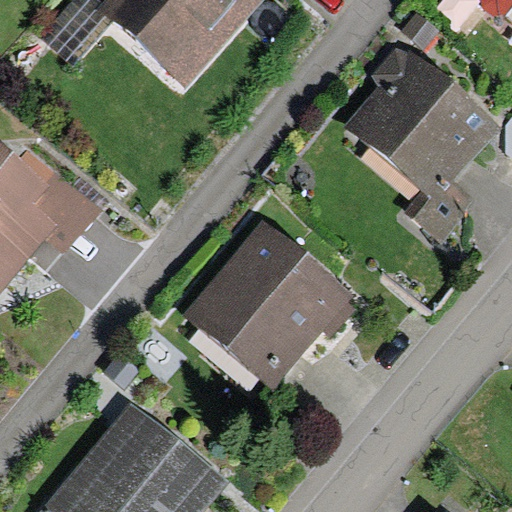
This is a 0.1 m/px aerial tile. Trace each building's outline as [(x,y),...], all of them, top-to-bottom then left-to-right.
[(264,1),(262,0),(112,0),(101,12),(183,88),(264,1)] [(511,0),(484,0),(478,7),(511,33),(511,0)] [(406,77),(353,145),(420,197),(402,221),(441,251),(469,215),(442,194),(485,138),(406,77)] [(0,173),(0,283),(34,245),(50,259),(85,219),(54,192),(40,208),(0,173)] [(256,244),(191,329),(271,390),(312,336),(318,341),(342,309),(256,244)] [(130,423),(47,511),(196,511),(210,497),(130,423)]
